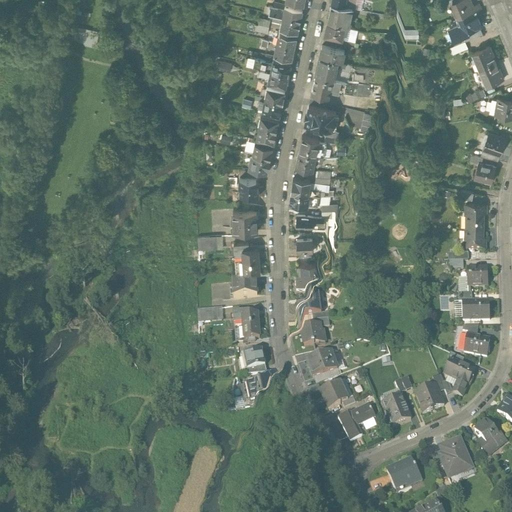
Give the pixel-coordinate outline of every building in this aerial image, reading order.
[(469,0),(459,0),(452,3),(459,19),(474,12),(472,8),(469,0)] [(90,2),(78,1),(77,11),(74,11),(73,18),(76,18),(76,19),(90,21),(91,12),(89,12),(90,2)] [(306,12),(289,7),(286,20),(304,23),(306,12)] [(476,18),(474,12),(459,19),(465,35),(481,28),(476,18)] [(332,14),(329,33),(343,35),(351,36),(354,36),(357,17),(332,14)] [(304,23),(286,20),(284,31),(301,35),(304,23)] [(325,50),(343,54),(346,55),(351,36),(343,35),(329,33),(325,50)] [(300,39),(282,36),(281,39),(280,47),(298,51),(300,39)] [(280,47),(281,39),(272,37),(270,45),(280,47)] [(465,42),(453,47),(456,53),(467,48),(465,42)] [(298,51),(280,47),(277,58),(295,62),(298,51)] [(474,53),(480,70),(496,63),(489,47),(474,53)] [(340,68),(343,54),(325,50),(322,64),(340,68)] [(356,57),(349,56),(348,63),(354,65),(356,57)] [(294,66),(276,63),(274,74),(292,78),(294,66)] [(496,63),(480,70),(487,86),(503,80),(496,63)] [(75,66),(74,77),(87,79),(88,67),(75,66)] [(317,85),(337,90),(340,90),(342,79),(320,73),(317,85)] [(292,78),(274,74),(272,85),(289,89),(292,78)] [(268,102),(269,98),(263,96),(263,97),(260,97),(263,86),(258,84),(256,93),(253,93),(252,98),(260,100),(259,102),(262,103),(262,100),(268,102)] [(317,85),(313,104),(333,108),(335,96),(337,90),(317,85)] [(271,90),(269,98),(268,102),(286,105),(289,94),(271,90)] [(339,100),(351,102),(351,110),(361,110),(361,103),(356,103),(357,93),(349,92),(340,90),(337,90),(335,96),(340,97),(339,100)] [(483,90),(471,95),(473,101),(485,96),(483,90)] [(228,103),(230,95),(217,91),(214,100),(228,103)] [(511,100),(498,98),(495,115),(511,118),(511,100)] [(286,105),(268,102),(266,113),(284,117),(286,105)] [(313,104),(309,123),(327,127),(329,118),(342,121),(344,111),(333,108),(313,104)] [(356,114),(356,111),(344,111),(342,121),(341,122),(353,125),(368,125),(368,114),(356,114)] [(282,121),(264,118),(262,129),(280,133),(282,121)] [(280,133),(262,129),(259,142),(277,146),(280,133)] [(488,132),(482,148),(500,155),(506,138),(488,132)] [(305,142),(302,142),(301,149),(303,149),(302,155),(321,159),(330,161),(330,160),(334,143),(306,137),(305,142)] [(374,145),(363,142),(359,159),(371,162),(374,145)] [(257,154),(256,158),(274,162),(276,151),(258,147),(257,154)] [(481,162),(483,157),(471,153),(469,160),(478,162),(481,162)] [(274,162),(256,158),(253,170),(271,174),(274,162)] [(478,162),(474,177),(491,182),(496,166),(481,162),(478,162)] [(296,182),(314,186),(321,188),(324,174),(317,172),(317,170),(300,166),(296,182)] [(270,178),(253,174),(250,185),(268,189),(270,178)] [(296,182),(293,198),(311,202),(314,186),(296,182)] [(268,189),(250,185),(247,199),(265,203),(268,189)] [(470,212),(470,228),(482,228),(482,212),(485,212),(485,204),(466,204),(466,212),(470,212)] [(289,223),(307,225),(307,223),(308,212),(291,209),(289,223)] [(255,212),(237,212),(237,220),(238,220),(238,229),(240,229),(255,229),(255,212)] [(316,237),(317,227),(307,225),(289,223),(287,235),(305,237),(305,235),(316,237)] [(482,228),(470,228),(470,243),(466,243),(466,252),(485,252),(485,243),(482,243),(482,228)] [(240,229),(238,229),(229,229),(229,239),(240,239),(240,229)] [(319,235),(320,242),(330,242),(336,241),(336,236),(331,237),(331,234),(319,235)] [(330,242),(320,242),(320,249),(312,249),(311,254),(322,255),(323,249),(330,250),(330,242)] [(254,246),(230,247),(231,265),(255,264),(254,246)] [(322,261),(322,255),(311,254),(312,249),(294,248),(294,250),(294,256),(294,259),(322,261)] [(463,270),(463,262),(456,262),(449,263),(449,271),(463,270)] [(487,270),(467,271),(467,288),(488,287),(487,270)] [(310,272),(294,273),(295,285),(310,283),(310,272)] [(195,281),(195,288),(208,287),(207,274),(195,275),(195,281)] [(256,282),(246,283),(246,278),(231,280),(232,296),(257,294),(256,282)] [(257,294),(232,296),(233,309),(258,308),(257,294)] [(298,317),(312,315),(321,314),(318,295),(296,297),(298,317)] [(488,303),(462,304),(463,323),(489,321),(488,303)] [(259,319),(242,323),(245,339),(263,335),(259,319)] [(325,320),(314,321),(315,328),(320,327),(321,329),(330,328),(328,320),(325,320)] [(311,328),(301,330),(304,349),(314,347),(314,346),(323,345),(321,329),(320,327),(315,328),(311,328)] [(478,327),(464,328),(463,333),(468,334),(467,338),(476,339),(478,327)] [(463,333),(464,328),(457,328),(455,344),(456,344),(454,352),(487,358),(490,342),(476,339),(467,338),(468,334),(463,333)] [(247,344),(265,342),(263,335),(245,339),(247,344)] [(333,348),(318,352),(319,357),(329,355),(335,353),(333,348)] [(248,368),(249,369),(256,367),(257,369),(270,366),(266,349),(259,351),(258,349),(245,352),(248,368)] [(447,360),(450,362),(450,361),(461,366),(464,360),(450,354),(447,360)] [(332,366),(329,355),(319,357),(306,361),(311,380),(334,374),(332,366)] [(444,375),(445,377),(458,383),(453,394),(452,395),(462,399),(467,387),(469,388),(474,379),(472,378),(474,372),(461,366),(450,361),(450,362),(444,375)] [(340,364),(332,366),(334,374),(342,372),(340,364)] [(245,369),(247,376),(258,375),(257,369),(256,367),(249,369),(248,368),(245,369)] [(435,386),(434,387),(438,395),(445,392),(442,385),(439,377),(432,380),(435,386)] [(401,381),(394,383),(399,395),(405,392),(401,381)] [(447,397),(452,395),(453,394),(449,384),(447,383),(442,385),(445,392),(447,397)] [(340,406),(342,405),(347,402),(339,384),(333,387),(333,386),(321,391),(327,403),(325,403),(329,412),(340,407),(340,406)] [(434,387),(414,395),(423,416),(443,408),(438,395),(434,387)] [(401,398),(382,405),(392,429),(410,421),(401,398)] [(347,402),(342,405),(344,410),(355,405),(352,399),(347,402)] [(504,407),(502,406),(497,414),(511,424),(511,402),(509,400),(504,407)] [(349,414),(338,420),(347,439),(359,432),(357,429),(375,420),(368,406),(350,416),(349,414)] [(496,435),(494,432),(487,423),(475,433),(482,442),(477,446),(482,453),(481,453),(486,459),(506,443),(498,433),(496,435)] [(359,432),(347,439),(350,444),(362,438),(359,432)] [(441,454),(437,455),(442,466),(448,481),(456,478),(455,474),(471,467),(460,441),(439,450),(441,454)] [(442,466),(437,455),(432,458),(436,469),(442,466)] [(409,485),(410,487),(421,482),(411,461),(403,465),(404,467),(387,475),(395,492),(409,485)] [(435,493),(418,505),(422,511),(435,503),(435,504),(440,501),(435,493)] [(422,511),(420,511),(440,511),(435,504),(435,503),(422,511)]
